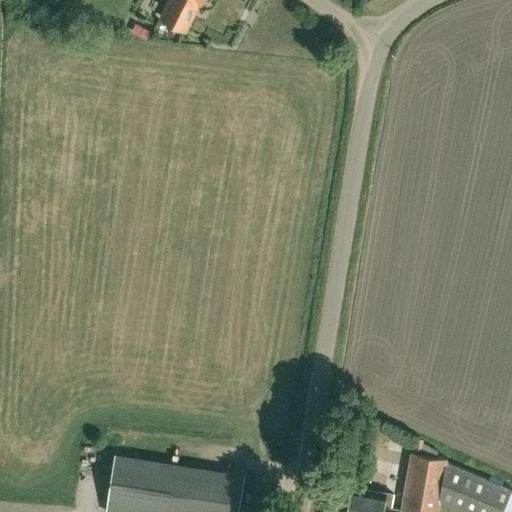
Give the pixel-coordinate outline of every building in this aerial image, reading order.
[(199,6),(202,0),(168,0),(161,15),(186,28),(197,6),(199,6)] [(446,459),(446,456),(413,450),(406,492),(440,497),(446,459)] [(168,511),(177,460),(115,451),(106,511),(168,511)] [(446,459),(440,497),(454,503),(451,511),(467,511),(469,509),(475,511),(501,511),(511,487),(511,486),(446,459)] [(108,495),(109,463),(95,463),(94,495),(108,495)] [(437,511),(440,497),(406,492),(403,507),(391,505),(394,492),(352,485),(347,511),(437,511)] [(511,511),(511,487),(501,511),(511,511)]
